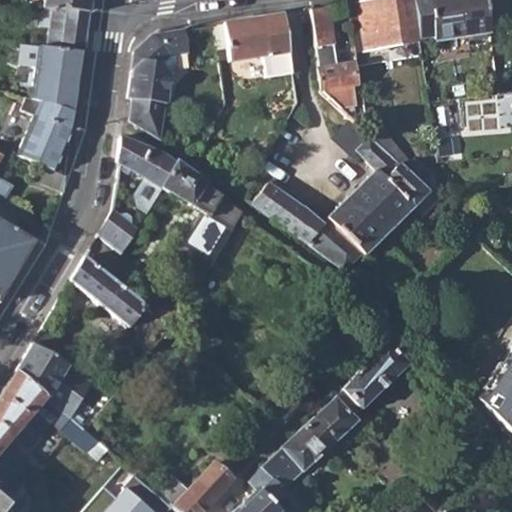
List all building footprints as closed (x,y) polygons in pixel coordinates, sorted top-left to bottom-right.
[(44,0),(43,11),(86,16),(88,0),(44,0)] [(378,0),(358,3),(366,49),(420,42),(417,25),(412,0),(378,0)] [(412,0),(417,25),(432,23),(435,41),(488,33),(483,0),(412,0)] [(366,49),(358,3),(349,5),(356,50),(366,49)] [(323,91),(341,109),(353,107),(349,86),(355,85),(353,62),(337,65),(328,8),(310,11),(323,91)] [(47,29),(44,50),(81,54),(86,16),(43,11),(39,11),(37,28),(47,29)] [(262,57),(265,77),(292,73),(283,15),(223,24),(229,62),(262,57)] [(157,140),(168,78),(159,67),(171,55),(188,53),(185,30),(150,35),(132,52),(132,54),(138,62),(130,70),(126,99),(132,100),(128,121),(157,140)] [(30,100),(73,113),(81,54),(44,50),(37,49),(30,100)] [(42,165),(53,170),(62,148),(71,130),(73,113),(30,100),(24,99),(18,110),(32,116),(16,155),(42,165)] [(248,203),(343,270),(344,269),(361,252),(363,254),(412,207),(410,205),(425,190),(369,137),(356,151),(375,169),(322,222),(266,181),(248,203)] [(158,188),(172,164),(160,155),(119,139),(115,162),(140,178),(130,195),(133,207),(143,214),(158,188)] [(210,214),(225,224),(230,218),(234,221),(242,214),(172,164),(158,188),(168,195),(163,201),(182,214),(188,207),(206,218),(210,214)] [(36,181),(62,193),(64,174),(53,170),(42,165),(36,181)] [(0,219),(34,240),(43,225),(0,196),(0,219)] [(97,234),(120,253),(128,238),(134,229),(128,224),(128,217),(124,213),(117,215),(110,210),(97,234)] [(0,296),(34,240),(0,219),(0,296)] [(234,246),(259,265),(278,239),(252,221),(234,246)] [(498,430),(511,444),(511,273),(489,252),(427,354),(474,406),(498,430)] [(69,281),(126,329),(142,310),(135,304),(82,259),(69,281)] [(142,310),(149,315),(160,303),(146,291),(135,304),(142,310)] [(149,315),(142,310),(126,329),(140,341),(156,321),(149,315)] [(29,345),(56,361),(66,344),(40,328),(29,345)] [(382,340),(340,390),(359,411),(407,366),(382,340)] [(56,361),(29,345),(14,370),(44,397),(69,419),(91,382),(56,361)] [(109,380),(122,389),(134,375),(121,365),(109,380)] [(0,501),(11,511),(29,491),(0,465),(0,447),(23,422),(40,437),(52,423),(84,453),(94,442),(69,419),(44,397),(14,370),(0,393),(0,501)] [(331,400),(350,419),(359,411),(340,390),(331,400)] [(270,479),(281,490),(353,423),(350,419),(331,400),(246,481),(255,490),(257,492),(270,479)] [(487,441),(498,430),(474,406),(464,416),(487,441)] [(371,479),(403,511),(404,511),(420,493),(365,435),(354,446),(379,471),(371,479)] [(169,508),(173,511),(199,511),(228,482),(212,465),(169,508)] [(255,490),(231,511),(276,511),(273,509),(286,496),(286,495),(281,490),(270,479),(257,492),(255,490)] [(319,511),(294,487),(286,495),(286,496),(301,511),(319,511)] [(0,501),(0,511),(11,511),(0,501)]
